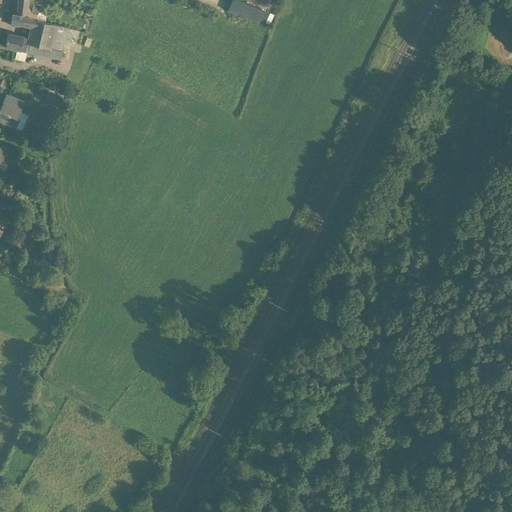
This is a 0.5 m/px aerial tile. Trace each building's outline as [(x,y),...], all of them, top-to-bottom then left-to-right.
[(17,0),(16,14),(27,15),(28,0),(17,0)] [(264,26),(270,13),(241,0),(232,0),(227,10),(264,26)] [(36,20),(37,14),(28,12),(27,18),(12,14),(10,21),(30,26),(28,34),(49,39),(52,25),(36,20)] [(71,42),(72,36),(66,34),(67,28),(52,25),(49,39),(28,34),(27,38),(24,37),(23,37),(8,33),(5,47),(20,51),(60,59),(64,41),(71,42)] [(18,118),(24,102),(6,94),(0,107),(0,121),(15,129),(20,119),(18,118)] [(63,100),(50,94),(46,102),(60,108),(63,100)] [(45,274),(53,262),(43,256),(35,267),(45,274)]
